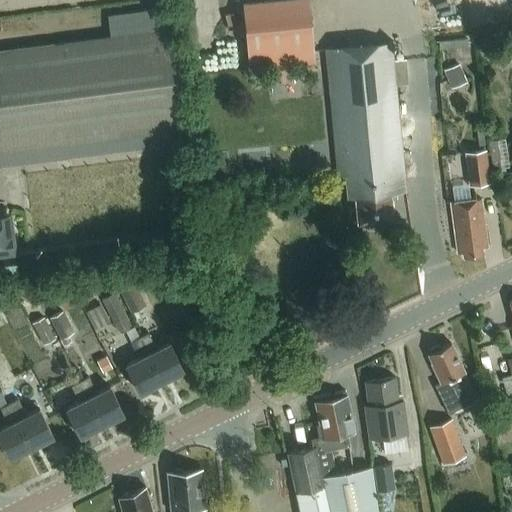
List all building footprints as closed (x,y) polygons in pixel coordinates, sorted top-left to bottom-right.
[(276,0),(243,3),(249,70),(270,68),(294,66),(314,64),(309,0),(276,0)] [(111,35),(0,48),(0,151),(185,128),(169,7),(108,15),(111,35)] [(467,36),(439,39),(440,47),(468,44),(467,36)] [(393,42),(327,48),(338,177),(345,176),(347,198),(357,198),(359,223),(394,220),(391,195),(407,193),(397,85),(409,84),(406,58),(395,59),(393,42)] [(492,42),(484,54),(493,60),(501,48),(492,42)] [(444,70),(452,88),(466,82),(459,64),(444,70)] [(294,66),(270,68),(272,84),(295,82),(294,66)] [(504,139),(496,140),(500,168),(508,167),(504,139)] [(500,168),(496,140),(488,141),(493,169),(500,168)] [(490,183),(486,151),(465,153),(469,186),(490,183)] [(483,247),(489,246),(483,199),(453,203),(460,252),(464,251),(465,257),(484,254),(483,247)] [(10,239),(7,214),(0,214),(0,250),(1,251),(1,254),(15,252),(13,238),(10,239)] [(145,304),(135,284),(121,291),(131,311),(145,304)] [(179,308),(191,307),(189,290),(177,291),(179,308)] [(102,299),(120,334),(133,327),(115,292),(102,299)] [(73,332),(62,311),(50,318),(61,338),(73,332)] [(56,338),(44,317),(33,323),(45,344),(56,338)] [(150,334),(142,338),(163,382),(185,371),(171,343),(158,349),(150,334)] [(141,358),(127,365),(142,393),(163,382),(142,338),(133,342),(141,358)] [(463,372),(464,372),(450,343),(428,354),(432,362),(431,363),(440,381),(434,384),(448,413),(464,406),(477,400),(476,399),(463,372)] [(112,367),(105,355),(95,360),(101,372),(112,367)] [(507,397),(511,395),(511,374),(501,377),(507,397)] [(370,440),(408,434),(403,400),(397,401),(394,377),(366,382),(369,405),(365,406),(370,440)] [(89,378),(81,382),(103,425),(125,415),(111,386),(97,393),(89,378)] [(80,402),(67,408),(82,436),(103,425),(81,382),(72,386),(80,402)] [(2,390),(0,390),(0,406),(0,407),(9,402),(2,390)] [(346,434),(354,432),(346,392),(335,394),(336,398),(331,399),(330,395),(315,398),(316,403),(315,403),(322,437),(311,439),(312,446),(287,451),(299,511),(377,511),(372,468),(336,475),(330,450),(349,446),(346,434)] [(26,415),(18,398),(9,402),(10,404),(31,448),(54,437),(40,409),(26,415)] [(10,404),(9,402),(0,407),(1,409),(9,424),(0,428),(0,441),(9,459),(31,448),(10,404)] [(445,464),(467,455),(454,419),(431,428),(445,464)] [(395,487),(392,465),(376,467),(380,490),(395,487)] [(178,510),(204,508),(200,470),(168,473),(171,511),(178,510)] [(153,511),(146,487),(118,499),(122,511),(153,511)] [(229,511),(229,502),(214,503),(214,511),(229,511)]
